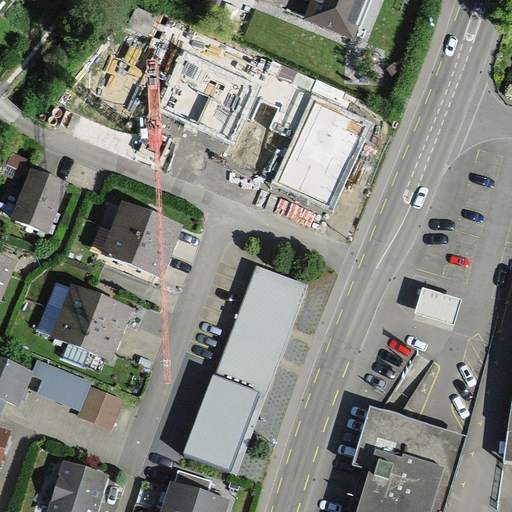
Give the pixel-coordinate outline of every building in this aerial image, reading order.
[(370,0),(312,0),(305,18),(354,39),(370,0)] [(147,34),(155,17),(139,10),(131,27),(147,34)] [(22,172),(28,161),(12,153),(7,164),(22,172)] [(13,217),(49,231),(68,183),(33,169),(13,217)] [(161,278),(182,223),(124,201),(103,255),(161,278)] [(0,305),(18,259),(0,252),(0,305)] [(304,284),(258,267),(218,376),(212,373),(183,452),(235,471),(304,284)] [(113,360),(134,310),(73,286),(53,336),(113,360)] [(429,286),(420,312),(458,325),(467,298),(429,286)] [(25,388),(32,371),(0,357),(0,414),(0,415),(6,402),(17,407),(25,388)] [(32,371),(25,388),(79,412),(90,387),(92,383),(37,360),(32,371)] [(110,430),(123,402),(90,387),(79,412),(77,415),(110,430)] [(511,393),(503,464),(511,464),(511,393)] [(440,511),(460,435),(374,412),(347,511),(440,511)] [(0,462),(11,430),(0,426),(0,415),(0,414),(0,462)] [(97,511),(110,474),(65,460),(48,511),(97,511)] [(227,511),(231,500),(206,492),(209,480),(181,471),(177,485),(172,483),(162,511),(227,511)]
